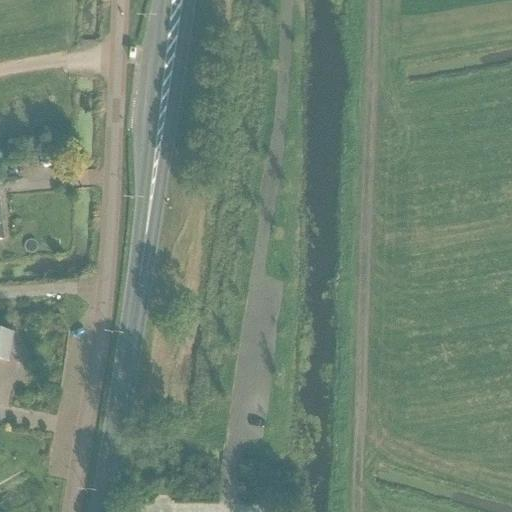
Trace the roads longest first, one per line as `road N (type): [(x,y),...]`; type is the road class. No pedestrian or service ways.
road 1 (track): [(357,511),(372,0)]
road 2 (unclassified): [(119,0),(109,234),(84,430)]
road 3 (primary): [(101,511),(149,212)]
road 4 (primary): [(149,212),(188,0)]
road 5 (primary): [(164,0),(143,198),(149,212)]
